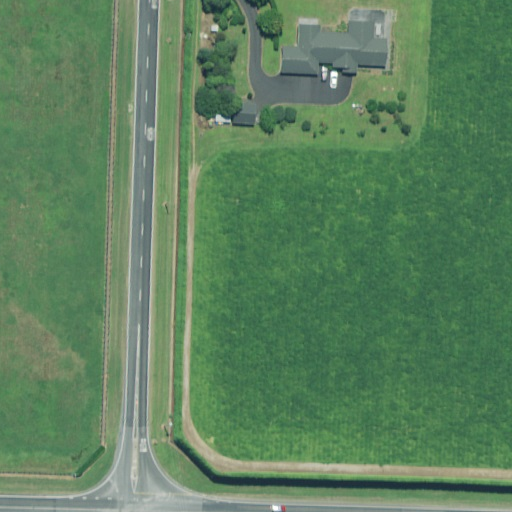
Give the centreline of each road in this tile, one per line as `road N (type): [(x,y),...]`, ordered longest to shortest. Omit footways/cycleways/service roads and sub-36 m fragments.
road 1 (tertiary): [(134,510),(149,0)]
road 2 (unclassified): [(134,510),(0,506)]
